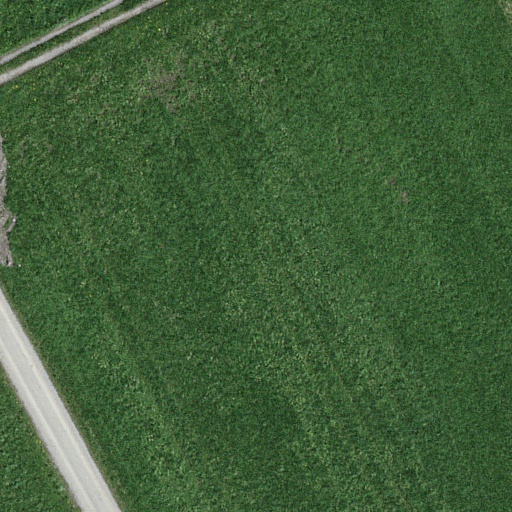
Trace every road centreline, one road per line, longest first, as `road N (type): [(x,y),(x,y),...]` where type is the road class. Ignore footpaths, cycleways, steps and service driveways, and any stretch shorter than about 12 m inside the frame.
road 1 (track): [(105,511),(0,318)]
road 2 (track): [(0,71),(138,0)]
